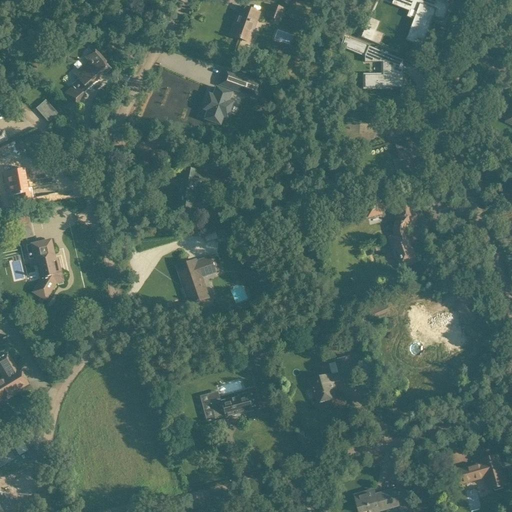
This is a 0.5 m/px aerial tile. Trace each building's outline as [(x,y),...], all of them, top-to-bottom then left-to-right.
[(448,0),(400,0),(424,9),(421,17),(418,16),(411,34),(423,38),(426,31),(427,31),(431,22),(426,20),(430,11),(444,17),(450,1),(448,0)] [(266,16),(280,21),(284,10),(270,4),(266,16)] [(230,35),(240,39),(249,42),(259,13),(241,6),(230,35)] [(369,20),(361,38),(370,42),(378,24),(369,20)] [(122,35),(116,45),(128,52),(134,42),(122,35)] [(403,88),(403,60),(345,37),(342,47),(364,56),(364,63),(382,62),(382,75),(364,76),(365,88),(403,88)] [(67,94),(75,103),(84,95),(81,92),(101,75),(102,76),(110,70),(105,64),(106,63),(96,50),(86,59),(91,64),(82,71),(81,70),(75,75),(78,79),(71,85),(73,88),(67,94)] [(225,71),(220,85),(236,90),(239,83),(246,86),(248,79),(225,71)] [(204,120),(214,123),(219,125),(223,117),(227,118),(232,103),(228,102),(231,93),(216,88),(213,96),(209,95),(203,110),(207,111),(204,120)] [(396,141),(398,151),(404,171),(426,165),(422,153),(420,154),(415,136),(396,141)] [(176,197),(186,199),(192,200),(195,185),(212,189),(215,176),(197,172),(198,171),(182,168),(176,197)] [(24,169),(2,173),(5,187),(7,186),(9,197),(20,195),(21,201),(31,199),(29,192),(28,192),(24,169)] [(408,193),(421,203),(429,193),(422,187),(418,193),(412,188),(408,193)] [(363,204),(357,206),(360,219),(366,218),(366,219),(382,215),(378,200),(363,204)] [(279,203),(271,204),(272,219),(279,219),(279,215),(279,207),(279,203)] [(395,235),(396,236),(393,237),(396,243),(392,244),(395,252),(397,252),(399,251),(405,266),(406,265),(408,266),(413,265),(413,264),(417,262),(412,249),(410,244),(412,243),(408,232),(408,231),(407,231),(408,230),(408,229),(418,217),(406,206),(396,218),(399,220),(398,221),(397,222),(396,224),(396,225),(395,226),(395,228),(395,229),(395,231),(395,232),(395,233),(395,235)] [(27,215),(14,218),(16,224),(16,227),(30,224),(29,221),(27,215)] [(26,246),(28,255),(29,260),(37,257),(37,259),(36,260),(41,279),(43,280),(38,289),(48,295),(55,283),(60,282),(58,275),(60,275),(58,267),(57,267),(51,240),(26,246)] [(22,250),(20,243),(13,245),(15,252),(22,250)] [(195,261),(186,264),(177,267),(190,305),(207,299),(200,278),(215,273),(209,258),(195,263),(195,261)] [(340,290),(334,298),(342,304),(348,296),(340,290)] [(365,311),(370,320),(390,312),(386,302),(365,311)] [(416,330),(415,330),(421,351),(447,344),(449,352),(454,351),(455,356),(460,354),(466,352),(459,327),(459,328),(457,323),(457,321),(459,320),(455,307),(425,316),(426,321),(427,320),(429,326),(416,330)] [(271,359),(268,352),(252,357),(255,365),(271,359)] [(17,370),(7,354),(0,358),(0,372),(4,378),(0,380),(0,401),(2,400),(3,402),(14,395),(13,393),(28,385),(18,369),(17,370)] [(339,373),(309,381),(312,389),(314,388),(318,404),(336,399),(331,384),(341,381),(341,382),(355,378),(352,369),(349,357),(336,361),(339,373)] [(225,418),(252,411),(259,409),(255,391),(229,398),(230,399),(220,401),(220,399),(210,402),(215,419),(224,416),(225,418)] [(481,460),(482,463),(456,471),(461,485),(489,477),(492,489),(507,485),(498,455),(481,460)] [(380,511),(399,507),(397,499),(394,489),(374,494),(374,491),(354,496),(358,511),(364,511),(375,509),(375,511),(380,511)]
